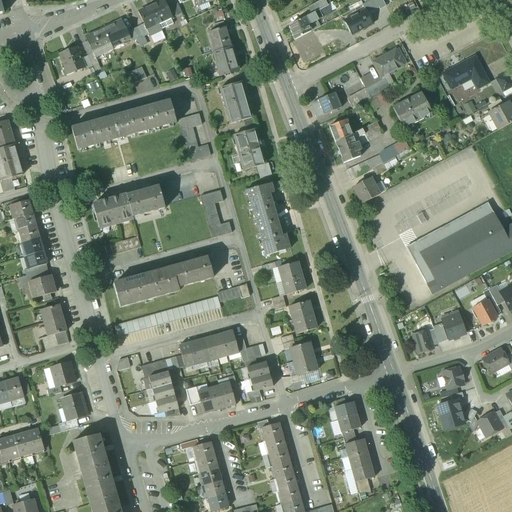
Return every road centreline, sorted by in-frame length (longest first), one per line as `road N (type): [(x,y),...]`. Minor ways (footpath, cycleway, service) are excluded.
road 1 (secondary): [(395,372),(288,89)]
road 2 (residential): [(217,162),(189,87),(41,129)]
road 3 (residential): [(288,89),(460,0)]
road 4 (residential): [(98,358),(258,313)]
road 5 (residential): [(237,239),(78,284)]
road 6 (residential): [(217,162),(58,206)]
road 7 (residential): [(286,407),(128,448)]
road 8 (secondary): [(441,511),(395,372)]
